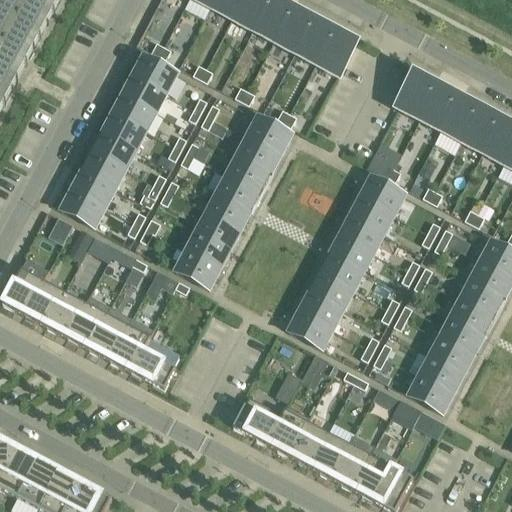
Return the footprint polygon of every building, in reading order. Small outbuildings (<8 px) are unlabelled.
[(6,0),(4,5),(0,3),(0,98),(7,86),(52,0),(6,0)] [(190,0),(190,3),(210,14),(217,0),(190,0)] [(217,0),(210,14),(231,25),(244,0),(217,0)] [(244,0),(231,25),(252,36),(258,25),(270,2),(265,0),(244,0)] [(258,25),(252,36),(273,47),(285,25),(291,14),(278,7),(277,8),(270,4),(271,3),(270,2),(258,25)] [(285,25),(273,47),(294,58),(312,25),(299,18),(298,19),(291,16),(292,14),(291,14),(285,25)] [(294,58),(315,70),(333,36),(320,29),(319,30),(312,27),(313,25),(312,25),(294,58)] [(333,36),(315,70),(337,81),(355,48),(341,40),(340,42),(333,38),(334,36),(333,36)] [(158,62),(164,51),(156,48),(151,58),(158,62)] [(64,72),(60,70),(51,90),(66,97),(85,54),(74,50),(64,72)] [(164,51),(158,62),(165,66),(171,55),(164,51)] [(143,61),(133,79),(167,97),(177,79),(143,61)] [(193,81),(200,84),(205,74),(198,70),(193,81)] [(205,74),(200,84),(207,88),(212,77),(205,74)] [(167,97),(133,79),(123,98),(157,116),(167,97)] [(397,114),(419,125),(437,91),(436,93),(429,89),(429,87),(415,80),(397,114)] [(320,91),(306,126),(328,135),(342,100),(320,91)] [(437,91),(419,125),(440,136),(458,103),(457,102),(457,104),(450,100),(450,98),(437,91)] [(235,103),(242,107),(247,96),(240,92),(235,103)] [(247,96),(242,107),(249,111),(254,100),(247,96)] [(157,116),(123,98),(113,117),(147,135),(157,116)] [(195,112),(202,116),(207,107),(199,103),(195,112)] [(440,136),(461,148),(479,114),(478,113),(478,115),(470,111),(471,110),(458,103),(440,136)] [(212,110),(207,119),(214,123),(219,113),(212,110)] [(195,128),(202,116),(195,112),(188,124),(195,128)] [(461,148),(482,159),(500,125),(499,125),(499,126),(491,122),(492,121),(479,114),(461,148)] [(276,125),(284,129),(289,118),(282,115),(276,125)] [(147,135),(113,117),(103,136),(137,154),(147,135)] [(289,118),(284,129),(291,133),(296,122),(289,118)] [(214,123),(207,119),(201,131),(208,135),(214,123)] [(257,122),(248,140),(281,158),(291,140),(257,122)] [(364,124),(349,148),(365,158),(380,134),(364,124)] [(511,131),(500,125),(482,159),(503,170),(511,153),(511,131)] [(137,154),(103,136),(93,155),(126,173),(137,154)] [(281,158),(248,140),(237,159),(271,177),(281,158)] [(174,150),(181,154),(186,145),(179,141),(174,150)] [(192,148),(187,157),(194,161),(199,152),(192,148)] [(175,166),(181,154),(174,150),(168,163),(175,166)] [(511,153),(503,170),(511,174),(511,153)] [(126,173),(93,155),(82,175),(116,193),(126,173)] [(194,161),(187,157),(180,169),(187,173),(194,161)] [(261,196),(271,177),(237,159),(227,178),(261,196)] [(380,181),(387,185),(393,174),(386,170),(380,181)] [(393,174),(387,185),(394,188),(400,178),(393,174)] [(72,194),(106,212),(116,193),(82,175),(72,194)] [(251,215),(261,196),(227,178),(217,197),(251,215)] [(154,188),(161,192),(166,183),(159,179),(154,188)] [(361,201),(395,219),(404,200),(387,191),(371,182),(361,201)] [(171,186),(166,195),(174,199),(178,190),(171,186)] [(155,204),(161,192),(154,188),(147,201),(155,204)] [(422,203),(429,207),(435,196),(428,192),(422,203)] [(95,233),(106,212),(72,194),(61,215),(95,233)] [(174,199),(166,195),(160,207),(167,211),(174,199)] [(435,196),(429,207),(436,211),(442,200),(435,196)] [(241,235),(251,215),(217,197),(207,217),(241,235)] [(273,228),(286,203),(274,197),(261,221),(273,228)] [(351,220),(384,238),(395,219),(361,201),(351,220)] [(464,226),(471,229),(477,219),(470,215),(464,226)] [(134,226),(141,230),(146,221),(138,217),(134,226)] [(207,217),(197,236),(231,254),(241,235),(207,217)] [(477,219),(471,229),(478,233),(484,222),(477,219)] [(384,238),(351,220),(340,239),(374,257),(384,238)] [(69,237),(73,230),(63,224),(59,232),(69,237)] [(151,224),(146,233),(156,238),(160,229),(151,224)] [(134,243),(141,230),(134,226),(127,239),(134,243)] [(428,236),(435,240),(440,231),(433,227),(428,236)] [(156,238),(146,233),(140,245),(147,249),(153,238),(155,240),(156,238)] [(81,234),(74,248),(87,255),(94,241),(81,234)] [(440,243),(448,247),(452,238),(445,234),(440,243)] [(220,273),(231,254),(197,236),(187,255),(220,273)] [(428,253),(435,240),(428,236),(421,249),(428,253)] [(364,276),(374,257),(340,239),(330,258),(364,276)] [(441,259),(448,247),(440,243),(434,256),(441,259)] [(111,260),(115,252),(105,247),(101,254),(111,260)] [(481,265),(511,281),(511,257),(491,247),(481,265)] [(239,285),(232,302),(245,307),(253,286),(250,284),(260,259),(244,252),(231,282),(239,285)] [(209,294),(220,273),(187,255),(175,276),(209,294)] [(133,271),(136,264),(126,258),(122,265),(133,271)] [(364,276),(330,258),(320,277),(354,295),(364,276)] [(147,269),(136,264),(133,271),(143,277),(147,269)] [(511,287),(511,281),(481,265),(471,284),(504,302),(511,287)] [(407,275),(415,278),(419,269),(412,266),(407,275)] [(420,281),(427,285),(432,276),(425,272),(420,281)] [(24,321),(43,286),(21,274),(2,309),(24,321)] [(408,291),(415,278),(407,275),(401,287),(408,291)] [(175,294),(179,286),(158,276),(152,286),(173,297),(175,294)] [(344,314),(354,295),(320,277),(310,296),(344,314)] [(421,297),(427,285),(420,281),(413,294),(421,297)] [(461,303),(494,321),(504,302),(471,284),(461,303)] [(45,332),(64,297),(43,286),(24,321),(45,332)] [(189,292),(179,286),(175,294),(186,299),(189,292)] [(300,315),(333,333),(344,314),(310,296),(300,315)] [(85,309),(64,297),(45,332),(67,343),(85,309)] [(450,322),(484,340),(494,321),(461,303),(450,322)] [(387,313),(394,317),(399,307),(392,304),(387,313)] [(88,355),(106,320),(85,309),(67,343),(88,355)] [(400,319),(407,323),(412,314),(405,310),(400,319)] [(388,329),(394,317),(387,313),(381,325),(388,329)] [(184,347),(206,359),(224,326),(202,314),(184,347)] [(322,355),(333,333),(300,315),(288,337),(322,355)] [(400,336),(407,323),(400,319),(393,332),(400,336)] [(88,355),(109,366),(128,331),(106,320),(88,355)] [(484,340),(450,322),(440,341),(474,359),(484,340)] [(143,356),(149,344),(150,343),(128,331),(109,366),(131,378),(143,356)] [(247,355),(272,362),(278,342),(254,334),(247,355)] [(430,360),(464,378),(474,359),(440,341),(430,360)] [(367,351),(374,355),(379,346),(372,342),(367,351)] [(143,356),(131,378),(164,395),(176,374),(173,372),(180,360),(149,344),(143,356)] [(0,360),(7,365),(14,353),(0,345),(0,360)] [(379,358),(387,361),(391,352),(384,349),(379,358)] [(367,367),(374,355),(367,351),(360,363),(367,367)] [(380,374),(387,361),(379,358),(373,370),(380,374)] [(315,359),(302,384),(315,391),(328,366),(315,359)] [(464,378),(430,360),(420,379),(454,397),(464,378)] [(354,389),(357,382),(347,376),(343,383),(354,389)] [(294,398),(302,384),(290,377),(282,392),(294,398)] [(454,397),(420,379),(408,401),(442,419),(454,397)] [(368,388),(357,382),(354,389),(364,395),(368,388)] [(233,432),(266,450),(282,420),(249,402),(233,432)] [(411,434),(421,416),(400,405),(391,423),(411,434)] [(282,420),(266,450),(289,462),(307,427),(309,423),(287,411),(282,420)] [(307,427),(289,462),(309,473),(328,438),(307,427)] [(349,449),(328,438),(309,473),(330,484),(349,449)] [(430,440),(426,450),(447,458),(451,448),(430,440)] [(0,443),(0,483),(15,454),(11,452),(11,450),(0,444),(0,443)] [(351,495),(370,461),(349,449),(330,484),(351,495)] [(15,454),(0,483),(0,493),(17,502),(37,466),(32,463),(33,461),(21,455),(20,457),(15,454)] [(372,507),(391,472),(370,461),(351,495),(372,507)] [(41,468),(37,466),(17,502),(34,511),(39,511),(58,477),(53,474),(54,472),(42,466),(41,468)] [(391,472),(372,507),(382,511),(397,511),(413,484),(391,472)] [(58,477),(39,511),(66,511),(79,488),(74,486),(75,484),(64,478),(63,480),(58,477)] [(84,491),(79,488),(66,511),(107,511),(112,503),(85,489),(84,491)]
